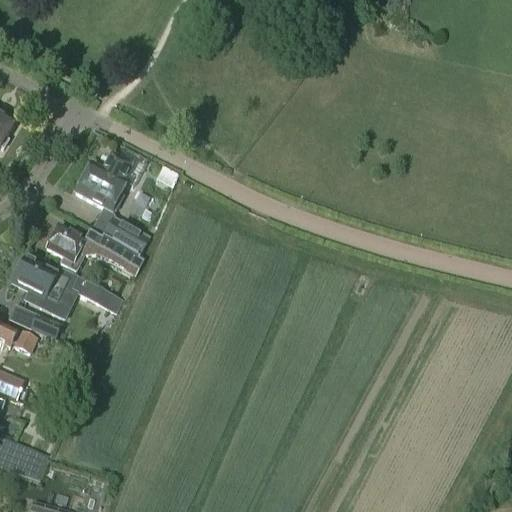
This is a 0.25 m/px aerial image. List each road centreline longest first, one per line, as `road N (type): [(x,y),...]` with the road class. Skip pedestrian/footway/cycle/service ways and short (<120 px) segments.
road 1 (residential): [(80,113),(330,231),(511,278)]
road 2 (residential): [(0,206),(19,194),(80,113)]
